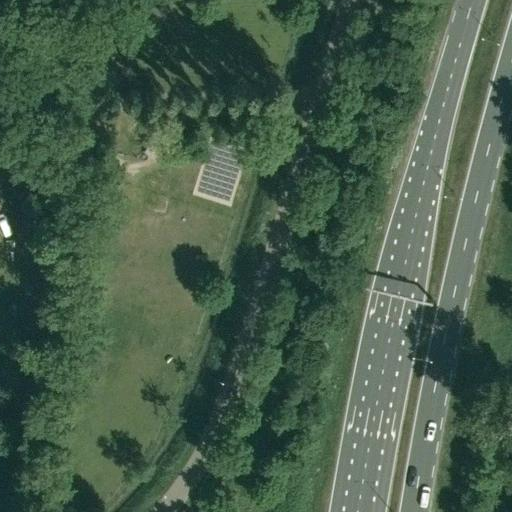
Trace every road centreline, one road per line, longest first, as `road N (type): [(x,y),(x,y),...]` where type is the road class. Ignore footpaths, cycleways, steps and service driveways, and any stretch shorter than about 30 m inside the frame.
road 1 (unclassified): [(163,511),(207,448),(243,351),(350,0)]
road 2 (primary): [(474,0),(421,192),(357,511)]
road 3 (primary): [(412,511),(454,290),(511,61)]
